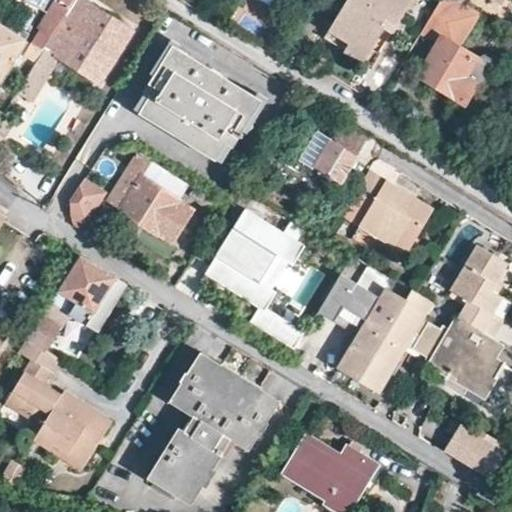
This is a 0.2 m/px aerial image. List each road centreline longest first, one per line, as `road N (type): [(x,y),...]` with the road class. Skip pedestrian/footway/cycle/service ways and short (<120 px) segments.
road 1 (residential): [(48,222),(511,502)]
road 2 (residential): [(511,212),(165,0)]
